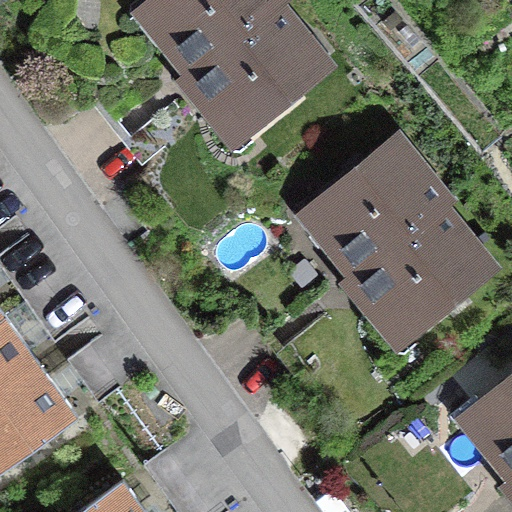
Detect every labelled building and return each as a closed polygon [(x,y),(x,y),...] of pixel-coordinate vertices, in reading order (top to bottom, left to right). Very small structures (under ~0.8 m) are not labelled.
[(278,0),(148,0),(139,8),(184,61),(193,72),(184,79),(191,87),(237,142),(326,67),(273,4),(278,0)] [(447,199),(394,135),(303,210),(350,267),(357,275),(350,280),(361,293),(401,342),(491,268),(439,206),(447,199)] [(320,279),(305,258),(287,272),(301,292),(320,279)] [(0,473),(74,421),(55,394),(43,376),(23,348),(7,326),(0,316),(0,473)] [(511,377),(467,414),(508,465),(511,469),(511,482),(511,484),(511,377)] [(141,511),(126,490),(95,511),(141,511)]
